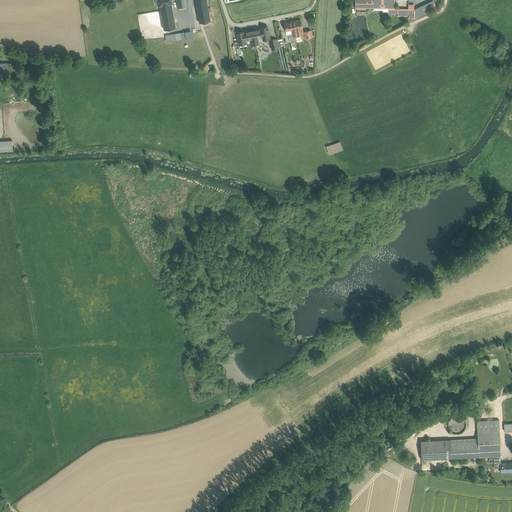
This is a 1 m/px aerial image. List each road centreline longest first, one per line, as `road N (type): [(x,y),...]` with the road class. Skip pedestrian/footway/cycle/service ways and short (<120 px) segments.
road 1 (track): [(444,0),(310,76),(234,72),(230,26)]
road 2 (track): [(234,72),(0,53)]
